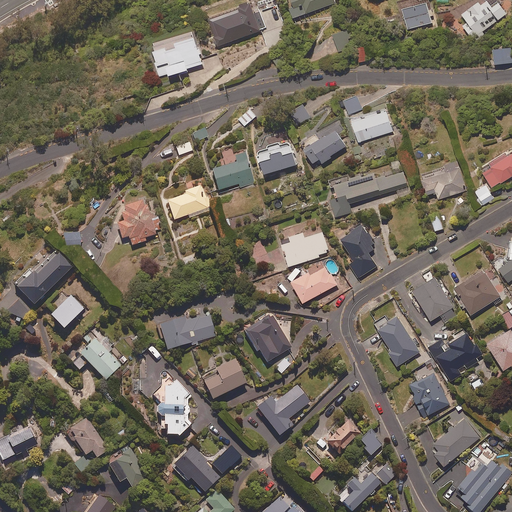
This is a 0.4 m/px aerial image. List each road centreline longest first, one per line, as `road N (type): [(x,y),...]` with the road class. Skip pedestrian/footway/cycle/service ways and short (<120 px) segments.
road 1 (residential): [(511,73),(293,81),(0,173)]
road 2 (residential): [(437,511),(348,317),(366,295),(511,208)]
